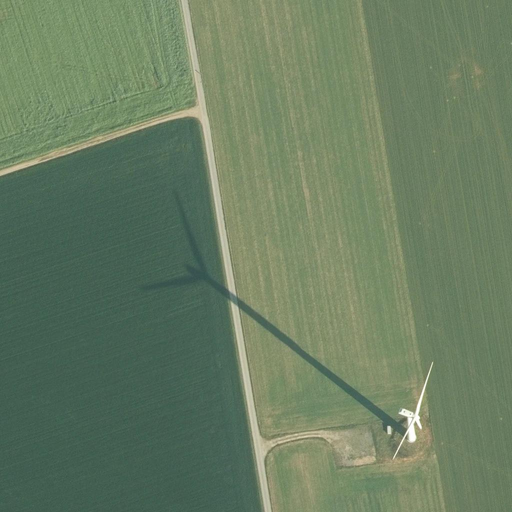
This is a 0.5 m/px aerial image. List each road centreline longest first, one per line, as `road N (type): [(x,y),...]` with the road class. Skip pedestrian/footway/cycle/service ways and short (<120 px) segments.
road 1 (track): [(181,0),(266,511)]
road 2 (track): [(199,107),(0,173)]
